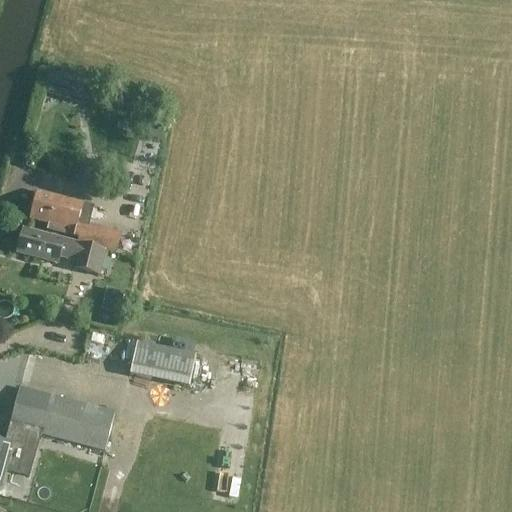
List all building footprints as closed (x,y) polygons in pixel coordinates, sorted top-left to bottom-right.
[(85,130),(90,110),(74,106),(69,126),(85,130)] [(119,143),(101,138),(96,155),(114,160),(119,143)] [(78,240),(77,245),(104,253),(105,251),(114,254),(119,235),(77,223),(82,206),(37,194),(30,221),(48,226),(47,231),(78,240)] [(104,253),(77,245),(22,230),(16,254),(57,265),(59,258),(73,262),(71,269),(98,276),(104,253)] [(193,357),(135,344),(128,376),(187,388),(193,357)] [(0,489),(7,462),(20,466),(29,433),(103,454),(114,415),(19,389),(8,428),(15,430),(10,447),(0,444),(0,489)] [(118,486),(117,464),(105,465),(106,487),(118,486)] [(29,502),(32,476),(8,473),(4,499),(29,502)]
